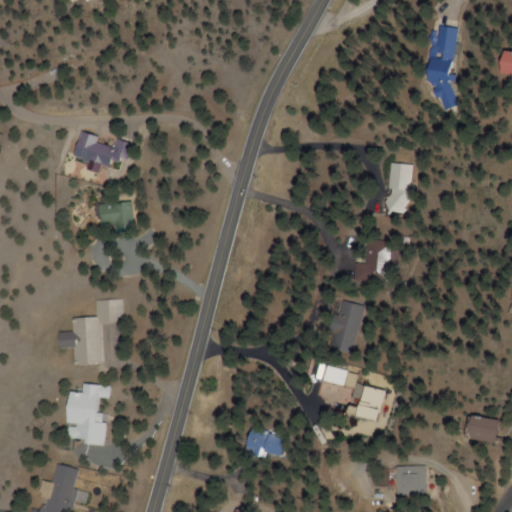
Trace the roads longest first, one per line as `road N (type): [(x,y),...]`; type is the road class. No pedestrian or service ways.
road 1 (secondary): [(150,511),(239,177),(270,81),(314,0)]
road 2 (residential): [(239,177),(198,132),(171,118),(53,123),(16,115),(0,100)]
